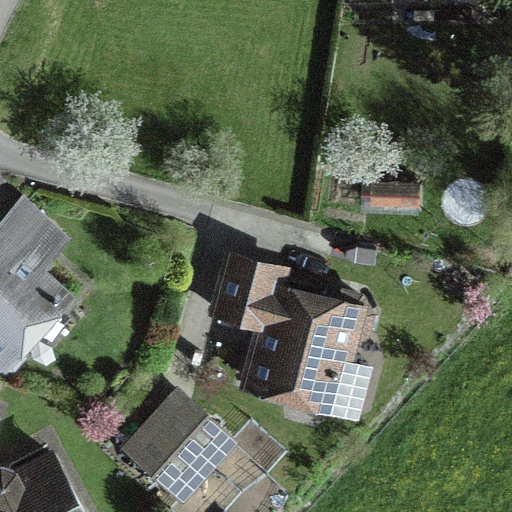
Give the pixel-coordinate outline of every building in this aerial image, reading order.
[(419,207),(420,187),(364,186),(364,206),(419,207)] [(18,341),(60,296),(34,273),(66,239),(25,201),(0,228),(0,366),(9,366),(18,355),(18,341)] [(356,296),(337,291),(320,301),(273,288),(278,268),(226,254),(211,309),(261,323),(245,381),(327,403),(344,343),(361,333),(366,314),(356,296)] [(175,442),(149,419),(125,446),(177,494),(226,440),(199,416),(175,442)] [(0,511),(79,511),(49,455),(11,475),(9,471),(0,468),(0,511)]
